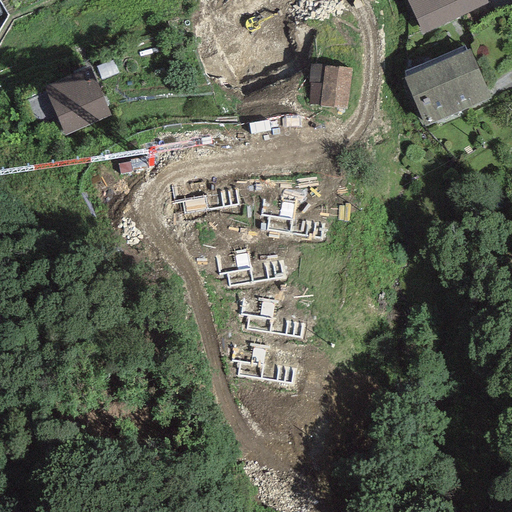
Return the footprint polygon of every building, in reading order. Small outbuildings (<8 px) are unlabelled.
[(406,0),(422,34),(488,4),(486,0),(406,0)] [(470,49),(403,78),(424,126),(491,98),(470,49)] [(346,108),(352,69),(310,64),(307,103),(346,108)] [(96,81),(43,85),(65,135),(111,116),(96,81)] [(228,178),(171,185),(173,202),(181,201),(182,213),(238,206),(234,177),(228,178)] [(296,203),(263,198),(260,216),(268,217),(266,232),(322,240),(324,224),(293,220),(296,203)] [(247,251),(215,256),(218,275),(227,273),(230,287),(284,278),(281,261),(249,266),(247,251)] [(275,301),(242,295),(238,314),(248,316),(246,328),(302,339),(305,322),(272,316),(275,301)] [(265,351),(234,345),(230,361),(238,363),(236,375),(291,385),(294,369),(263,362),(265,351)]
